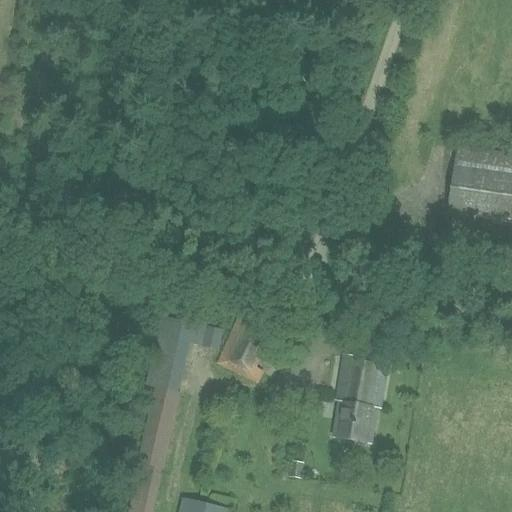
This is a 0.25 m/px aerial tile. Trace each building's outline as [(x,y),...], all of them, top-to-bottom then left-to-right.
[(511,155),(459,147),(447,229),(511,239),(511,155)] [(80,308),(81,301),(73,300),(72,307),(80,308)] [(269,361),(279,338),(269,334),(273,324),(240,312),(216,363),(257,384),(264,371),(257,368),(261,357),(269,361)] [(220,350),(224,330),(206,327),(161,316),(145,385),(155,387),(137,469),(128,511),(154,511),(162,474),(181,394),(179,392),(191,344),(202,346),(220,350)] [(381,409),(389,363),(343,355),(335,401),(339,402),(333,437),(371,444),(377,408),(381,409)] [(292,462),(289,477),(300,479),(303,464),(292,462)] [(230,511),(231,510),(184,499),(181,511),(230,511)]
